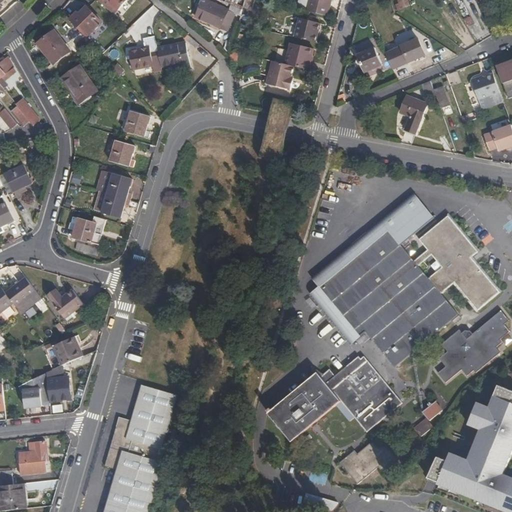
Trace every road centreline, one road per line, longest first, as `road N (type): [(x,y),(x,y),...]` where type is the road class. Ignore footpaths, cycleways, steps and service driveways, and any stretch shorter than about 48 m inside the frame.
road 1 (residential): [(36,260),(65,163),(64,139),(11,37)]
road 2 (residential): [(131,287),(184,129),(232,124)]
road 3 (residential): [(346,146),(352,108),(511,47)]
road 4 (residential): [(346,146),(511,177)]
road 5 (residential): [(232,124),(227,61),(151,0)]
road 6 (residential): [(91,427),(131,287)]
road 7 (residential): [(318,141),(354,0)]
